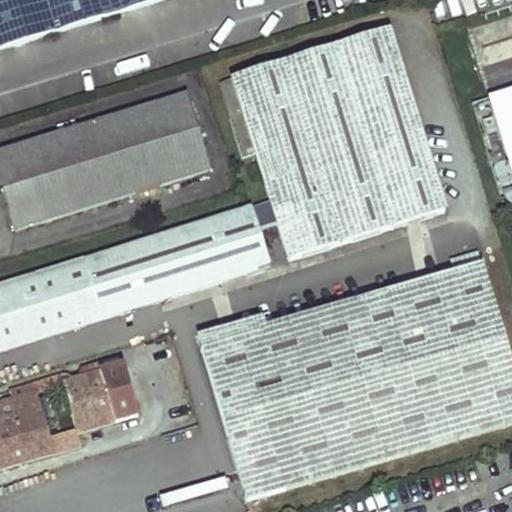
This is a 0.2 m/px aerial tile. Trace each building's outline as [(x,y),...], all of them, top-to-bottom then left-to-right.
[(0,0),(0,51),(164,0),(0,0)] [(287,261),(442,211),(385,30),(232,80),(287,261)] [(511,80),(481,89),(511,203),(511,80)] [(183,93),(0,149),(0,183),(14,229),(207,170),(183,93)] [(0,352),(267,268),(250,210),(21,283),(19,276),(2,282),(2,284),(0,284),(0,352)] [(252,500),(511,422),(511,357),(483,265),(202,350),(252,500)] [(107,428),(113,426),(111,422),(135,415),(121,366),(60,386),(75,435),(89,431),(94,446),(110,440),(107,428)] [(0,471),(53,455),(37,404),(42,402),(39,394),(33,396),(33,395),(0,404),(0,471)]
